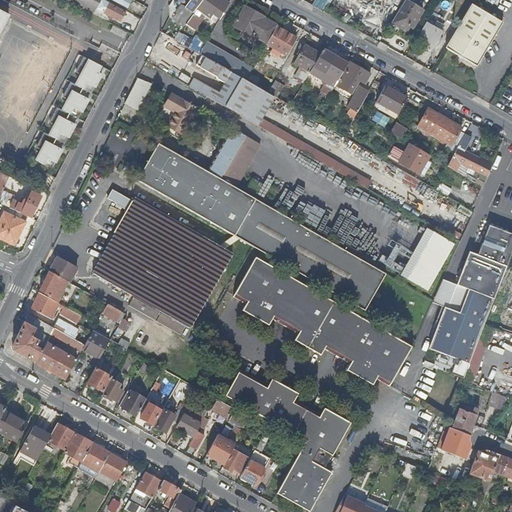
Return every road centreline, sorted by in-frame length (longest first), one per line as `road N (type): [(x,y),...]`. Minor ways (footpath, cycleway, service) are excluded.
road 1 (residential): [(24,276),(160,0)]
road 2 (residential): [(258,511),(0,367)]
road 3 (residential): [(268,0),(511,132)]
